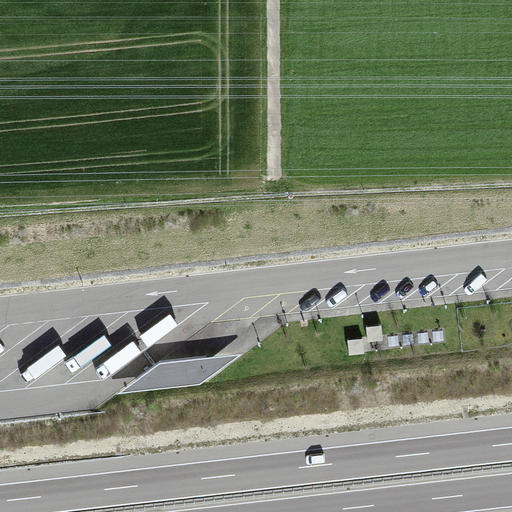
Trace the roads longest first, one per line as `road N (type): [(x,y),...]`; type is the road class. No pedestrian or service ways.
road 1 (motorway): [(511,443),(0,501)]
road 2 (motorway): [(314,511),(511,489)]
road 3 (track): [(275,0),(279,160)]
